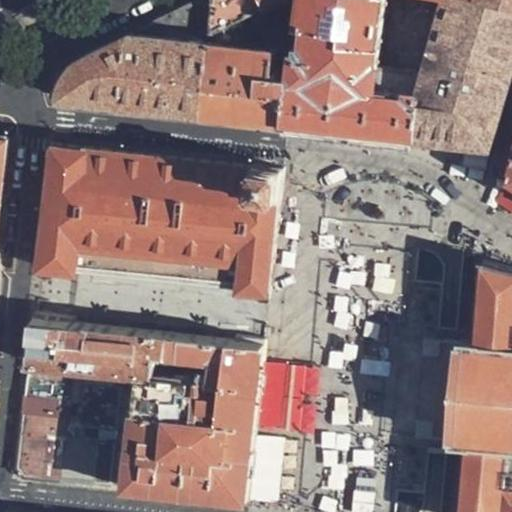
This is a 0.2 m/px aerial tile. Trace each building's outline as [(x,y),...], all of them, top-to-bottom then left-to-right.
[(105,103),(205,114),(211,35),(212,0),(198,0),(104,46),(92,53),(83,60),(75,67),(68,75),(64,82),(63,89),(62,93),(63,99),(105,103)] [(212,0),(211,35),(242,20),(283,0),(212,0)] [(383,0),(297,0),(293,29),(297,30),(335,33),(335,39),(378,44),(383,0)] [(444,0),(422,73),(416,137),(421,138),(458,142),(492,145),(511,78),(511,9),(481,4),(467,1),(464,0),(444,0)] [(511,0),(482,0),(481,4),(511,9),(511,0)] [(285,123),(288,123),(289,112),(288,75),(287,51),(253,48),(242,47),(242,20),(211,35),(205,114),(240,117),(246,118),(251,119),(285,123)] [(5,30),(0,35),(0,61),(15,47),(19,43),(5,30)] [(351,130),(416,137),(422,73),(374,66),(378,44),(335,39),(335,33),(297,30),(291,75),(288,75),(289,112),(288,123),(351,130)] [(0,221),(10,139),(0,137),(0,221)] [(251,200),(255,168),(252,168),(54,147),(42,267),(52,268),(83,271),(83,264),(233,279),(232,285),(256,288),(273,290),(277,265),(283,203),(251,200)] [(287,169),(255,165),(255,168),(251,200),(283,203),(287,169)] [(511,511),(511,269),(485,263),(476,344),(454,341),(436,339),(434,371),(431,399),(428,436),(468,441),(461,511),(511,511)] [(163,375),(167,331),(47,318),(37,316),(35,326),(32,362),(141,373),(163,375)] [(266,354),(267,342),(250,340),(167,331),(163,375),(141,373),(129,486),(250,497),(258,429),(266,354)] [(84,481),(129,486),(141,373),(32,362),(27,404),(20,465),(28,475),(84,481)] [(288,426),(314,428),(317,400),(318,400),(321,365),(294,363),(288,426)] [(354,491),(351,511),(373,511),(375,493),(354,491)]
